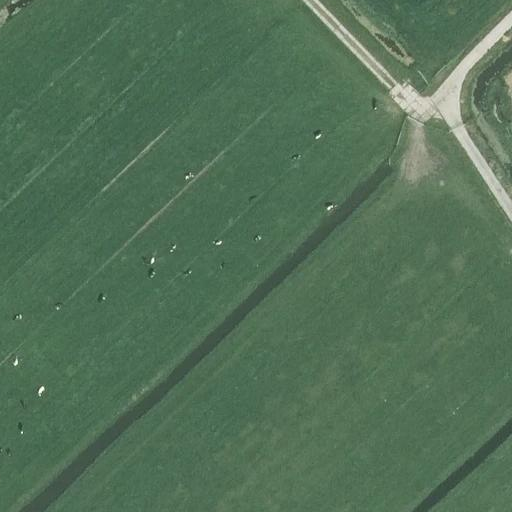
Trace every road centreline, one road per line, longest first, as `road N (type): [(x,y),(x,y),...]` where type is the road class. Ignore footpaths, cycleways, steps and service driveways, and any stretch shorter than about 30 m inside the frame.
road 1 (track): [(511,20),(448,93),(457,123),(511,210)]
road 2 (track): [(448,93),(425,111),(310,0)]
